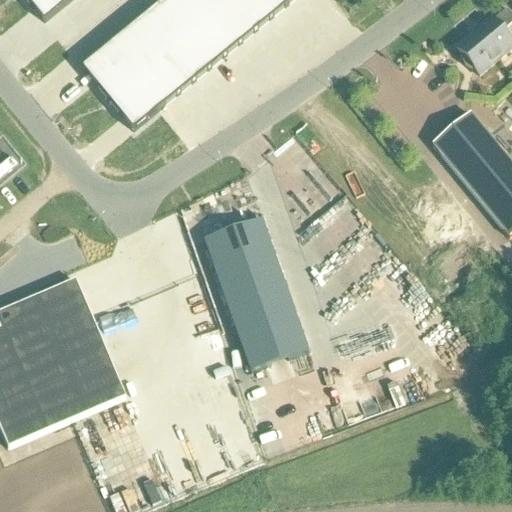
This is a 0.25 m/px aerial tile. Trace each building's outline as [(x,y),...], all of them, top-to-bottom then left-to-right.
[(41,0),(54,15),(71,0),(41,0)] [(173,0),(82,75),(134,138),(301,0),(173,0)] [(511,27),(511,19),(507,14),(493,25),(491,24),(456,53),(462,59),(460,61),(464,70),(472,76),(474,74),(479,80),(511,53),(511,48),(502,36),(511,27)] [(510,243),(511,241),(511,169),(470,119),(433,150),(510,243)] [(201,244),(251,375),(308,354),(257,222),(201,244)] [(0,434),(8,454),(126,404),(76,286),(0,318),(0,434)]
